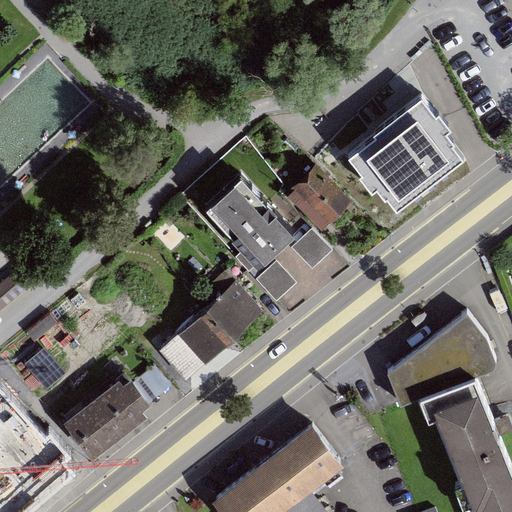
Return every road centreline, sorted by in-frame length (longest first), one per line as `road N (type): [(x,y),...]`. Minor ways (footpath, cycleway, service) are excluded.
road 1 (track): [(426,0),(361,74),(220,123),(102,245),(0,330)]
road 2 (primary): [(104,511),(511,188)]
